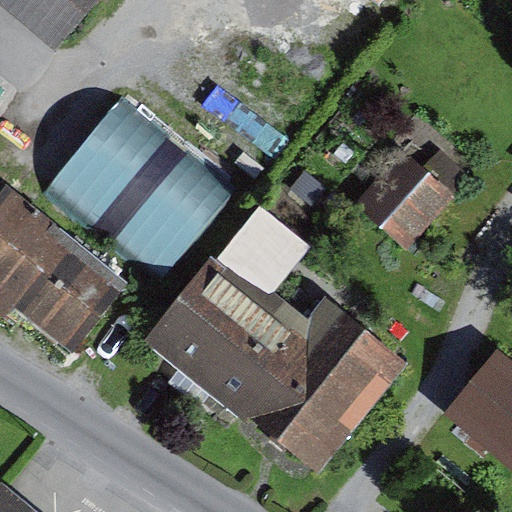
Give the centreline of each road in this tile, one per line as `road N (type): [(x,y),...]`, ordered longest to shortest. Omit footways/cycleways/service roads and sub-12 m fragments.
road 1 (residential): [(225,511),(0,373)]
road 2 (track): [(24,150),(153,0)]
